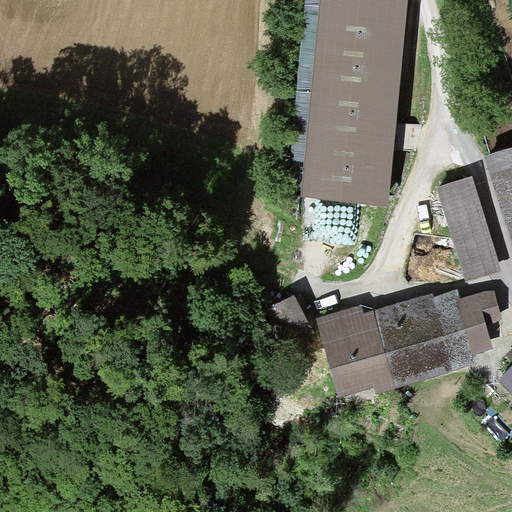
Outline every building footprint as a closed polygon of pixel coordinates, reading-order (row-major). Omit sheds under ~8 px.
[(317,0),(302,187),(388,194),(404,0),(317,0)] [(511,137),(486,146),(511,237),(511,137)] [(472,170),(437,182),(467,275),(502,264),(472,170)] [(355,306),(320,316),(340,384),(374,375),(377,384),(475,356),(472,345),(491,340),(485,318),(502,314),(494,286),(458,297),(456,288),(434,294),(433,291),(373,309),(371,301),(355,306)] [(292,290),(259,308),(277,343),(311,326),(292,290)] [(511,357),(501,369),(504,372),(500,377),(511,388),(511,400),(509,404),(511,406),(511,357)]
